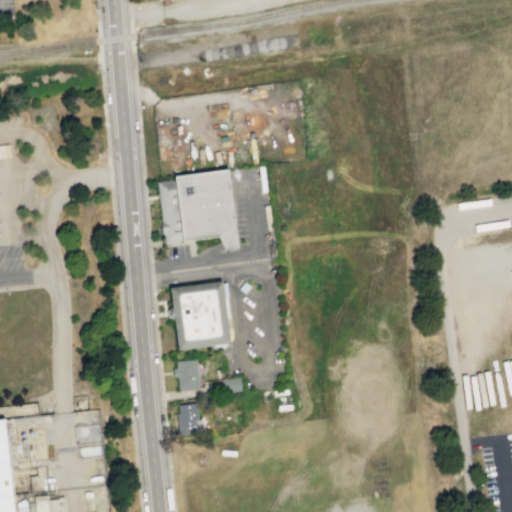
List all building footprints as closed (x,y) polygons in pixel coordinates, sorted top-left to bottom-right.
[(226,168),(173,175),(173,179),(156,181),(162,243),(216,236),(224,249),(237,248),(226,168)] [(225,280),(166,287),(174,351),(232,344),(225,280)] [(177,390),(197,389),(196,359),(173,360),(173,376),(177,376),(177,390)] [(240,391),(239,377),(219,378),(219,391),(240,391)] [(174,405),(179,435),(199,432),(194,402),(174,405)] [(0,511),(0,419),(4,419),(13,511),(0,511)]
